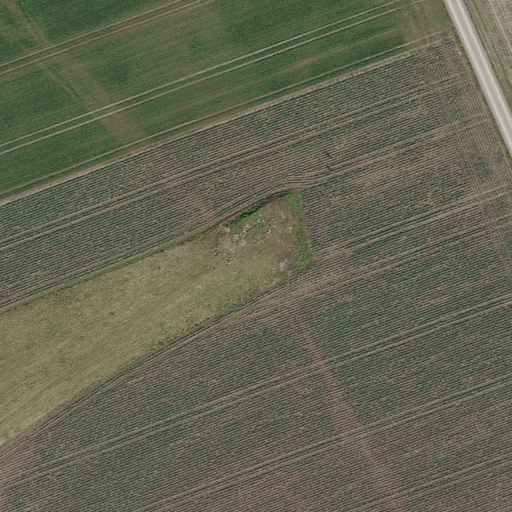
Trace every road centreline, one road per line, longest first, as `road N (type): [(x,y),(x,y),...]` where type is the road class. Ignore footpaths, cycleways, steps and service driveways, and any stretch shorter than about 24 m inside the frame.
road 1 (track): [(0,426),(263,229)]
road 2 (track): [(511,135),(454,0)]
